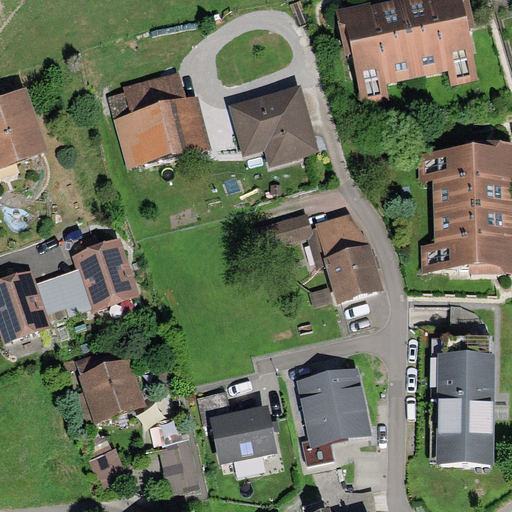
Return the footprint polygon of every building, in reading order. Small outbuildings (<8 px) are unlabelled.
[(353,56),(363,106),(391,100),(388,85),(449,72),(452,87),(479,81),(468,29),(468,27),(474,26),(468,0),(404,0),(372,7),(371,2),(335,9),(345,56),(352,55),(353,56)] [(108,100),(126,174),(210,154),(196,100),(186,102),(181,82),(108,100)] [(300,91),(230,109),(243,157),(266,151),(271,169),(318,156),(300,91)] [(0,103),(0,172),(48,156),(26,94),(0,103)] [(469,274),(470,280),(477,280),(511,278),(511,144),(474,146),(468,146),(468,154),(419,156),(420,189),(432,188),(434,248),(421,248),(422,276),(469,274)] [(308,218),(258,231),(264,252),(313,239),(308,218)] [(350,218),(316,227),(339,310),(383,298),(369,251),(350,218)] [(120,243),(73,259),(77,272),(90,310),(93,317),(140,301),(120,243)] [(77,272),(36,286),(49,324),(90,310),(77,272)] [(36,286),(32,273),(0,283),(0,339),(2,347),(51,331),(49,324),(36,286)] [(491,354),(491,338),(443,338),(443,354),(435,354),(435,467),(494,467),(494,354),(491,354)] [(96,424),(145,407),(129,360),(80,377),(96,424)] [(360,370),(295,384),(309,445),(302,446),(307,470),(336,464),(333,448),(375,439),(360,370)] [(219,470),(279,458),(269,411),(231,419),(227,394),(197,400),(203,430),(210,428),(219,470)] [(160,453),(171,504),(208,496),(197,445),(160,453)] [(91,462),(97,484),(125,476),(119,455),(91,462)]
